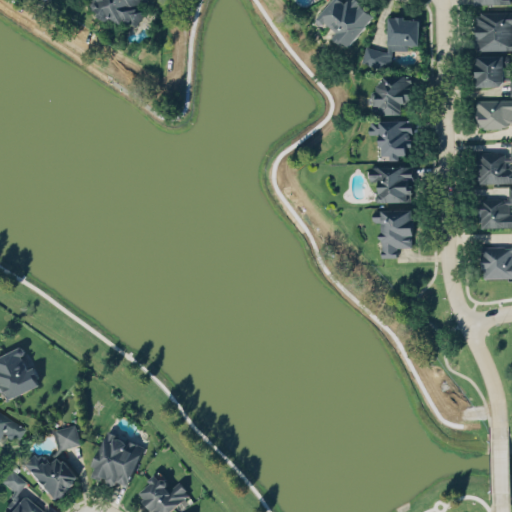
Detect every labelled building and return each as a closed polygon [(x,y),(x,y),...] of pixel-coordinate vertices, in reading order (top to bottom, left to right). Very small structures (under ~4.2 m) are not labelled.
[(141,0),(139,5),(144,8),(136,23),(124,17),(121,22),(109,15),(107,19),(95,12),(98,7),(94,5),(92,1),(92,0),(141,0)] [(342,0),(331,0),(315,20),(322,26),(325,22),(336,31),(333,35),(347,47),(375,14),(357,0),(347,0),(345,2),(342,0)] [(476,13),(480,12),(481,10),(511,9),(511,47),(478,47),(478,37),(477,36),(476,13)] [(419,17),(388,17),(388,48),(364,48),(363,66),(391,66),(391,49),(408,49),(408,45),(419,45),(419,17)] [(477,51),(505,51),(506,54),(510,54),(510,62),(505,63),(504,73),(511,73),(511,93),(511,78),(505,78),(501,81),(478,81),(477,51)] [(402,112),(373,112),(373,105),(376,105),(376,103),(375,103),(375,96),(372,94),(373,90),(377,86),(377,83),(383,78),(383,72),(413,72),(413,96),(406,96),(406,101),(402,101),(402,112)] [(477,98),(511,98),(511,119),(509,120),(508,122),(506,124),(502,124),(502,126),(485,127),(485,124),(480,125),(477,98)] [(369,120),(369,133),(380,133),(380,155),(389,154),(390,159),(399,159),(399,154),(412,154),(412,119),(369,120)] [(511,182),(511,166),(505,167),(504,150),(478,151),(479,183),(511,182)] [(411,199),(407,200),(407,198),(380,199),(377,196),(377,192),(380,190),(380,180),(380,178),(371,178),(370,164),(404,163),(414,165),(415,179),(410,179),(410,183),(413,183),(414,191),(411,191),(411,199)] [(511,226),(511,213),(509,214),(509,201),(511,200),(511,185),(508,186),(508,197),(479,198),(479,227),(511,226)] [(381,256),(397,256),(397,246),(413,246),(412,209),(373,209),(373,221),(381,221),(381,256)] [(511,276),(511,261),(511,250),(511,230),(511,246),(482,246),(482,277),(511,276)] [(0,392),(3,398),(39,381),(37,375),(39,374),(37,367),(34,364),(29,367),(21,353),(24,351),(25,348),(24,344),(20,343),(0,353),(0,392)] [(25,427),(0,410),(0,434),(3,430),(6,432),(7,435),(10,438),(14,436),(18,438),(25,427)] [(79,444),(76,424),(54,428),(57,448),(79,444)] [(92,473),(96,464),(92,462),(108,427),(116,431),(116,436),(119,435),(123,436),(127,440),(127,437),(144,445),(127,482),(118,478),(116,481),(112,482),(108,482),(106,477),(107,475),(104,474),(102,478),(92,473)] [(22,461),(33,452),(41,462),(49,455),(52,459),(58,454),(62,458),(64,457),(78,474),(75,476),(75,480),(72,482),(68,482),(61,487),(61,491),(59,493),(54,493),(51,495),(22,461)] [(42,511),(44,510),(24,494),(20,494),(18,497),(15,496),(26,481),(10,468),(1,479),(13,489),(10,496),(16,499),(5,511),(42,511)] [(148,511),(170,511),(191,496),(180,481),(170,489),(158,474),(138,490),(151,507),(147,510),(148,511)]
